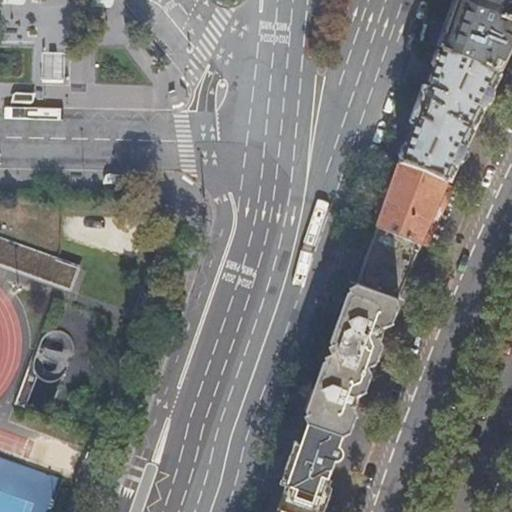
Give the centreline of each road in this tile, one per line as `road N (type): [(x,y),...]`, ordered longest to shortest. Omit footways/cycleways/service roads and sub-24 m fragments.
road 1 (primary): [(511,210),(390,511)]
road 2 (primary): [(276,288),(390,0)]
road 3 (primary): [(276,288),(200,511)]
road 4 (primary): [(284,71),(276,288)]
road 5 (secondary): [(185,0),(242,57),(284,71)]
road 6 (primary): [(470,511),(511,399)]
